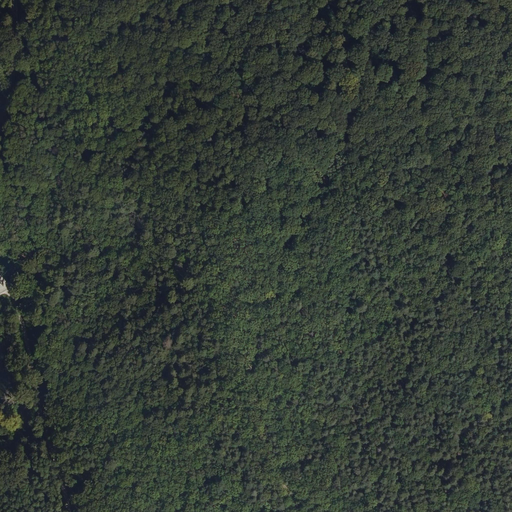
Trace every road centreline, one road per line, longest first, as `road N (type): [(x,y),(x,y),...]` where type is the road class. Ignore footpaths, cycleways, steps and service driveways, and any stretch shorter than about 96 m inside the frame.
road 1 (track): [(324,179),(286,252),(251,361),(258,405),(303,511)]
road 2 (unclassified): [(67,511),(3,290)]
road 3 (track): [(511,85),(324,179)]
road 4 (tertiary): [(20,0),(20,63),(0,142)]
